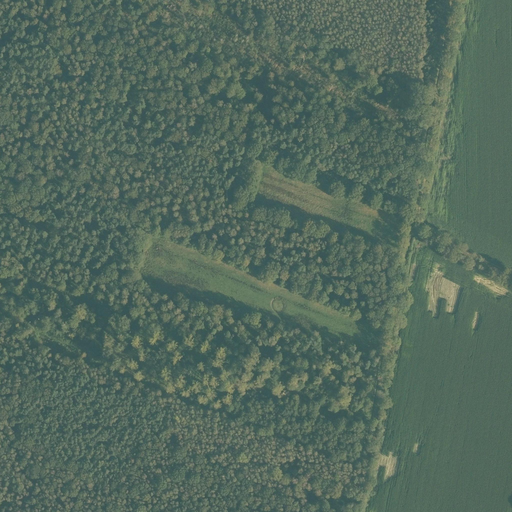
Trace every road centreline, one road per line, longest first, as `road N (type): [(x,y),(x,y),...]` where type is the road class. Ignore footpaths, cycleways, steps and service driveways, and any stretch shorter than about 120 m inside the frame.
road 1 (track): [(457,0),(393,326)]
road 2 (track): [(393,326),(359,511)]
